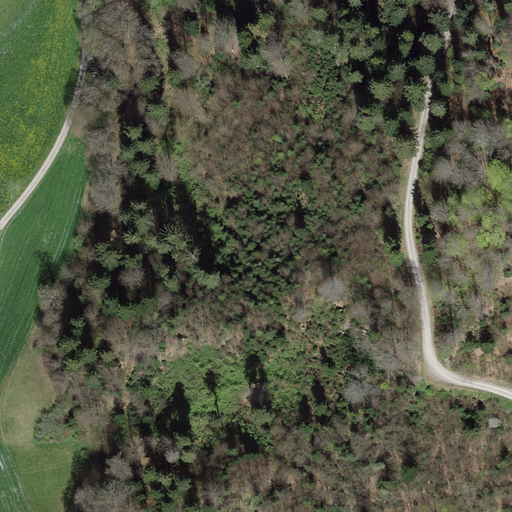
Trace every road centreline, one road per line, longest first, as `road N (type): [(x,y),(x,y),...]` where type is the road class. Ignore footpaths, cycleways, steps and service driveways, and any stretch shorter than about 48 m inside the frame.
road 1 (track): [(511,395),(438,369),(407,223),(416,152),(458,0)]
road 2 (track): [(86,0),(81,81),(68,126),(0,225)]
